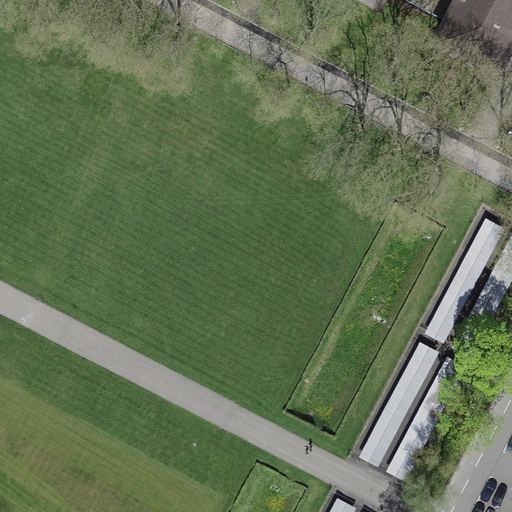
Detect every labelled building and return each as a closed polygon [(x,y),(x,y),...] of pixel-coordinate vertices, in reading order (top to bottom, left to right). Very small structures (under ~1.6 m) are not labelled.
[(511,0),(362,0),(378,8),(382,0),(405,0),(449,23),(437,46),(495,76),(508,52),(506,51),(511,39),(511,0)] [(486,221),(425,335),(444,345),(505,231),(486,221)] [(511,238),(453,350),(472,360),(511,284),(511,238)] [(420,345),(359,459),(378,469),(439,355),(420,345)] [(448,359),(387,473),(406,483),(467,369),(448,359)] [(162,511),(201,511),(210,494),(45,417),(30,450),(162,511)] [(337,501),(331,511),(356,511),(337,501)]
